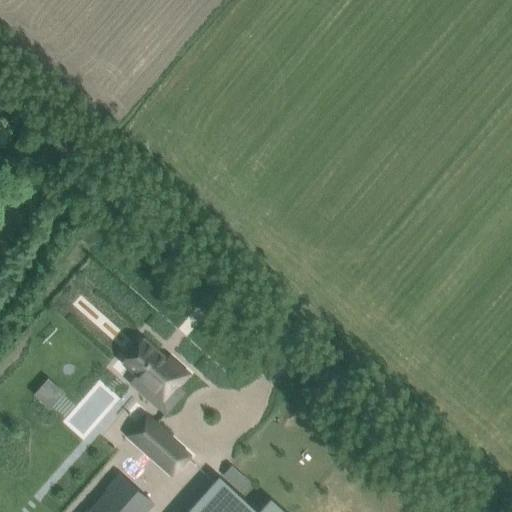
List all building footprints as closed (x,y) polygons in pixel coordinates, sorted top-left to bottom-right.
[(169,357),(168,359),(143,337),(137,344),(135,342),(125,354),(126,355),(127,356),(121,363),(135,376),(129,383),(143,395),(149,388),(171,407),(172,408),(185,392),(178,386),(188,374),(169,357)] [(47,377),(32,393),(49,407),(63,391),(47,377)] [(169,438),(171,436),(156,423),(151,429),(145,435),(135,426),(127,435),(172,475),(177,468),(178,469),(190,456),(169,438)] [(87,511),(144,511),(152,503),(120,475),(108,488),(109,490),(89,511),(87,511)] [(285,511),(271,499),(259,511),(219,477),(188,511),(285,511)]
